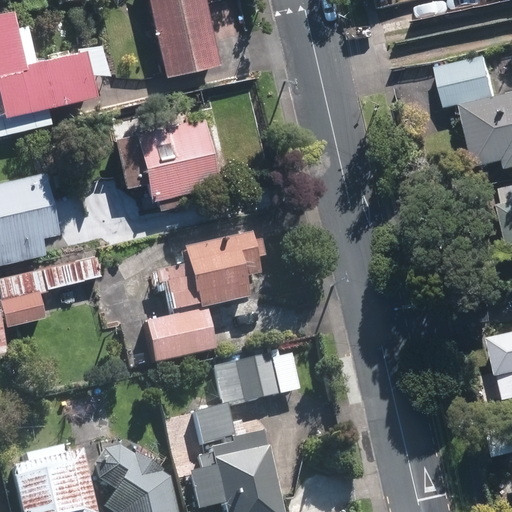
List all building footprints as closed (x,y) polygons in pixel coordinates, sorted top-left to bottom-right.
[(144,0),(161,72),(216,60),(203,0),(144,0)] [(0,130),(57,117),(53,99),(86,91),(76,46),(18,60),(5,6),(0,7),(0,130)] [(511,90),(493,95),(484,53),(436,64),(445,105),(456,103),(470,165),(501,158),(503,167),(511,164),(511,90)] [(215,181),(199,113),(110,134),(122,184),(143,179),(147,197),(156,195),(158,207),(179,202),(176,190),(215,181)] [(0,261),(44,252),(40,233),(54,230),(40,168),(0,177),(0,261)] [(511,181),(496,185),(500,201),(493,203),(503,246),(511,244),(511,181)] [(246,241),(245,233),(177,247),(181,264),(151,271),(153,283),(161,281),(168,315),(140,320),(149,361),(211,349),(201,304),(243,296),(239,275),(253,272),(250,257),(262,254),(258,238),(246,241)] [(0,310),(3,323),(41,314),(35,287),(100,272),(95,253),(0,275),(0,310)] [(511,327),(484,334),(492,372),(511,367),(511,327)] [(232,435),(225,404),(279,392),(270,351),(212,364),(221,404),(191,410),(198,442),(221,438),(222,443),(205,447),(206,452),(193,455),(197,468),(185,471),(193,508),(217,503),(218,511),(277,511),(259,429),(232,435)] [(10,414),(0,415),(1,425),(11,423),(10,414)] [(511,425),(502,429),(502,455),(511,452),(511,425)] [(95,511),(80,446),(63,450),(61,444),(22,453),(24,460),(11,463),(14,474),(11,474),(19,511),(95,511)] [(174,511),(166,474),(130,452),(117,445),(98,448),(91,462),(97,478),(109,486),(98,505),(109,511),(174,511)]
